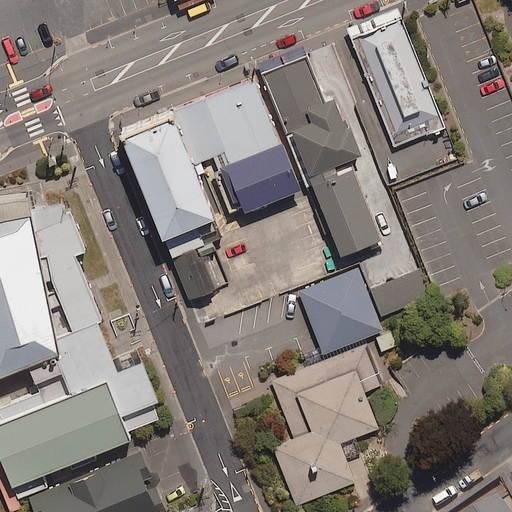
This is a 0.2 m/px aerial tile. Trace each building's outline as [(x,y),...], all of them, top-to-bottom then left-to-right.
[(401,16),(349,37),(393,148),(445,127),(401,16)] [(263,73),(287,135),(294,133),(324,213),(340,256),(381,239),(348,156),(360,151),(349,121),(344,123),(333,93),(321,98),(305,57),(263,73)] [(253,74),(173,106),(202,175),(226,166),(282,142),(253,74)] [(202,175),(173,106),(122,128),(171,244),(222,223),(202,175)] [(301,192),(282,142),(226,166),(245,213),(301,192)] [(0,365),(0,367),(60,343),(27,186),(0,187),(0,365)] [(77,382),(0,415),(0,423),(23,478),(139,429),(130,406),(167,390),(151,352),(127,363),(79,250),(95,244),(77,202),(62,208),(39,218),(85,327),(64,336),(77,382)] [(384,325),(356,258),(297,283),(324,349),(384,325)] [(366,344),(270,380),(292,438),(271,446),(294,506),(356,483),(342,444),(383,429),(369,392),(382,387),(366,344)] [(158,441),(44,489),(54,511),(159,511),(184,502),(158,441)] [(511,511),(511,510),(499,490),(466,511),(511,511)]
